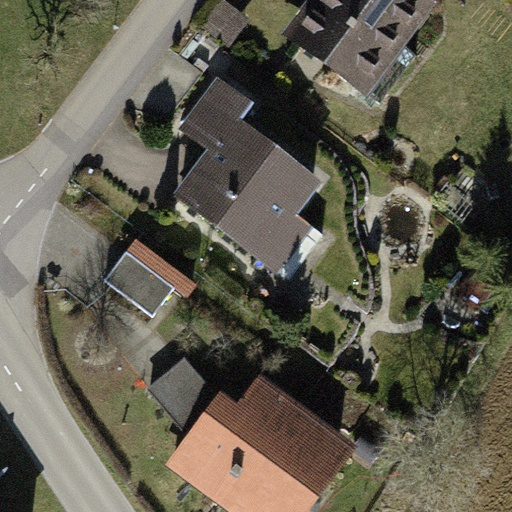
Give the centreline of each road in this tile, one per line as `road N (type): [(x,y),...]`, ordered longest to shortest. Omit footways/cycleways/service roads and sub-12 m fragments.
road 1 (residential): [(0,217),(175,0)]
road 2 (tertiary): [(109,511),(0,338)]
